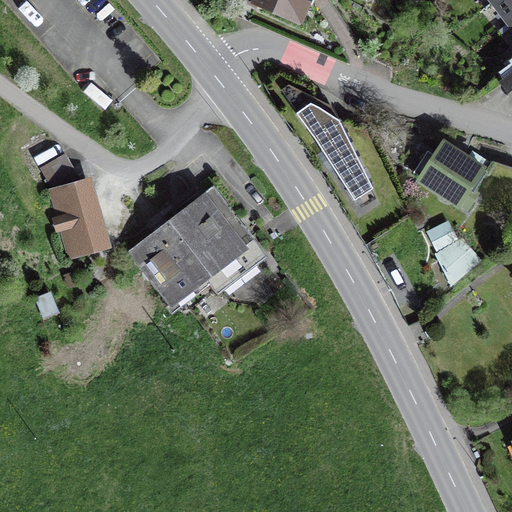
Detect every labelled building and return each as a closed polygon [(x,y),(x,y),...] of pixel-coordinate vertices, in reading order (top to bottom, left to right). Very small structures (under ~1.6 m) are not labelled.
[(312,0),(243,0),(254,5),(255,2),(301,22),(309,5),(310,6),(312,0)] [(455,0),(463,14),(480,0),(455,0)] [(511,0),(494,0),(510,20),(511,18),(511,0)] [(318,106),(310,103),(296,113),(313,136),(355,200),(373,188),(339,120),(318,106)] [(485,171),(445,145),(432,166),(424,161),(416,173),(424,178),(422,180),(467,209),(477,194),(511,216),(511,176),(491,162),(485,171)] [(64,156),(43,169),(56,191),(78,179),(64,156)] [(101,243),(83,186),(51,196),(69,253),(101,243)] [(237,220),(214,191),(132,254),(173,306),(208,279),(218,292),(255,263),(228,227),(237,220)] [(426,226),(449,275),(482,260),(468,231),(460,235),(450,215),(426,226)]
